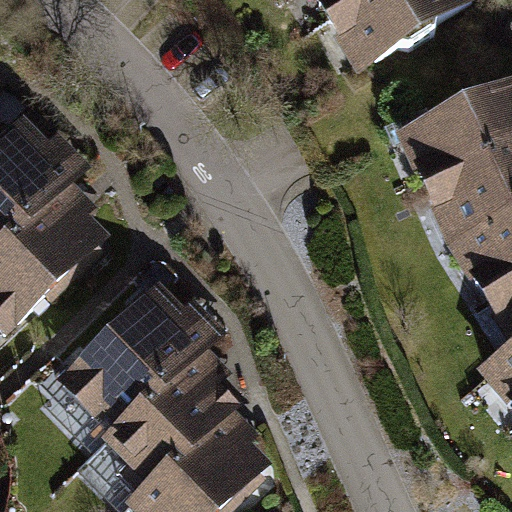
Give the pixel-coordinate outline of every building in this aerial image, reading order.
[(294,0),(341,77),(469,6),(465,0),(294,0)] [(511,108),(398,158),(448,269),(504,369),(511,364),(511,108)] [(18,120),(0,136),(0,234),(6,240),(61,189),(73,179),(18,120)] [(0,342),(110,242),(61,189),(6,240),(0,234),(0,342)] [(45,394),(94,448),(195,358),(210,345),(161,291),(45,394)] [(136,496),(223,418),(237,406),(195,358),(94,448),(136,496)] [(511,364),(504,369),(482,391),(511,427),(511,364)] [(119,511),(222,511),(270,470),(223,418),(136,496),(119,511)]
